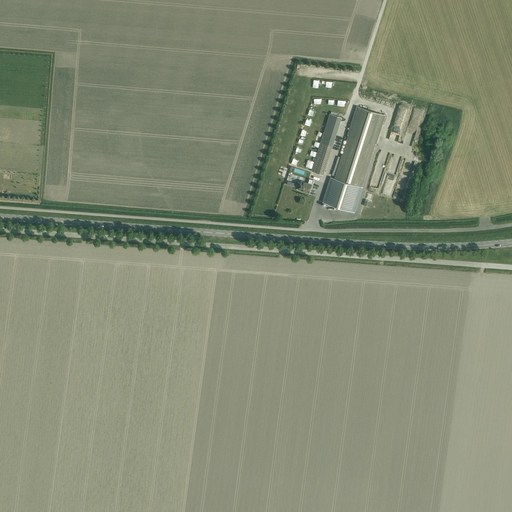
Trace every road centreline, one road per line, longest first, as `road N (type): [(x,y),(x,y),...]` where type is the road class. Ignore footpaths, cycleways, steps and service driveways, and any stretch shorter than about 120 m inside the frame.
road 1 (unclassified): [(511,267),(0,229)]
road 2 (secondary): [(0,218),(398,246),(511,242)]
road 3 (unclassified): [(0,207),(314,229),(511,223)]
